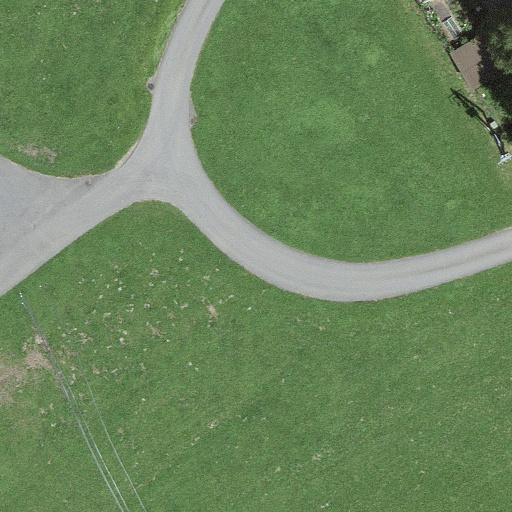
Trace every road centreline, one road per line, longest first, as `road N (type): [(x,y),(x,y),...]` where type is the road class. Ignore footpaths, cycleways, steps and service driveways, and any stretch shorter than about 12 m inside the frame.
road 1 (track): [(511,242),(366,281),(319,278),(223,232),(192,198),(168,137),(175,90),(211,0)]
road 2 (track): [(174,166),(111,190),(0,276)]
